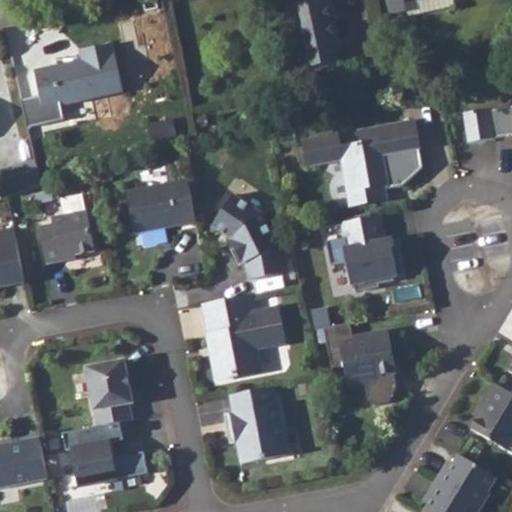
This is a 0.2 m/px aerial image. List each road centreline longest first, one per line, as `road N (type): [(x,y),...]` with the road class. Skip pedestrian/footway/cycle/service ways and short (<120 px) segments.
road 1 (residential): [(199,511),(157,316),(135,309),(12,330)]
road 2 (residential): [(356,506),(387,481),(475,344)]
road 3 (residential): [(511,198),(463,187),(431,212),(446,298)]
